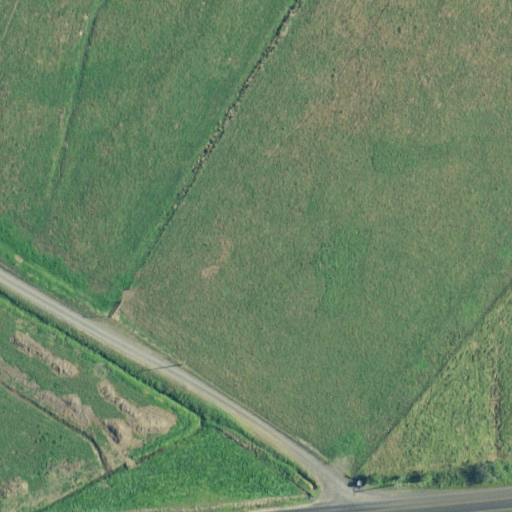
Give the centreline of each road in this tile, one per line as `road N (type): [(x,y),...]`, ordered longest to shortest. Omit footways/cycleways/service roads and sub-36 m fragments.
road 1 (unknown): [(0,270),(270,431),(358,496),(364,511)]
road 2 (secondary): [(361,511),(511,497)]
